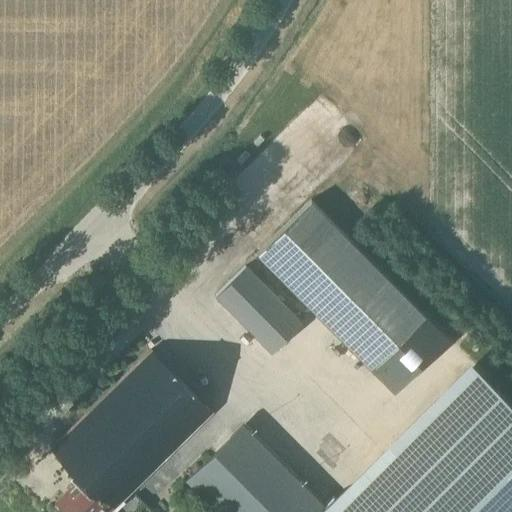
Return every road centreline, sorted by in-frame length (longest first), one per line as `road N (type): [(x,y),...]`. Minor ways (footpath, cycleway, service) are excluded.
road 1 (unclassified): [(0,317),(197,118),(281,0)]
road 2 (unknown): [(85,235),(310,421)]
